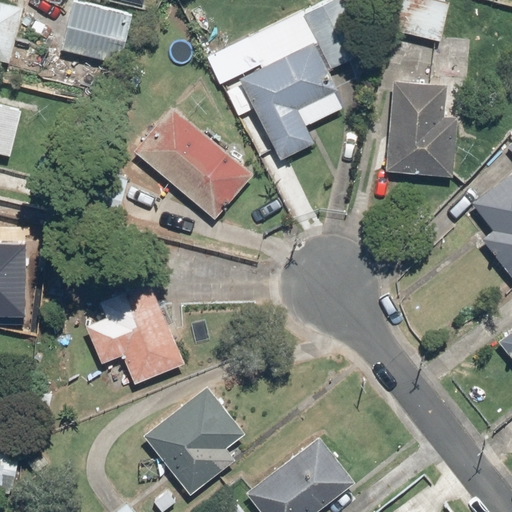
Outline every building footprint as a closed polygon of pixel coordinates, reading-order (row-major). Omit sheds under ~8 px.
[(29,1),(23,0),(0,0),(0,54),(15,58),(29,1)] [(136,11),(91,0),(78,0),(67,45),(84,49),(78,73),(118,83),(136,11)] [(350,0),(326,0),(310,8),(336,63),(373,46),(350,0)] [(444,36),(454,0),(406,0),(400,25),(444,36)] [(322,36),(247,71),(286,153),(320,137),(304,103),(344,84),(322,36)] [(399,74),(392,166),(458,171),(463,112),(450,111),(452,79),(399,74)] [(156,104),(164,110),(180,88),(172,82),(156,104)] [(0,146),(14,150),(26,104),(0,97),(0,146)] [(258,168),(180,101),(141,146),(219,214),(258,168)] [(511,167),(477,196),(499,222),(487,232),(511,262),(511,167)] [(0,312),(28,313),(31,243),(0,241),(0,312)] [(138,375),(189,355),(156,271),(105,291),(112,310),(91,318),(106,355),(127,347),(138,375)] [(511,346),(511,326),(502,334),(511,346)] [(212,378),(148,429),(195,486),(239,452),(230,441),(250,425),(212,378)] [(250,485),(270,511),(310,511),(360,475),(324,429),(250,485)] [(0,443),(0,484),(12,487),(19,447),(0,443)] [(144,511),(133,496),(111,511),(144,511)]
